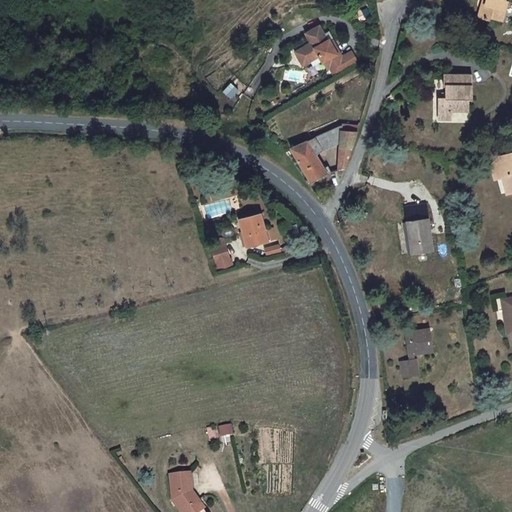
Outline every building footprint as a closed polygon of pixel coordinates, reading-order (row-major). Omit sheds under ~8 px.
[(503,1),(502,0),(482,0),(478,20),(489,23),(490,20),(502,22),(506,2),(503,1)] [(338,70),(352,61),(344,50),(341,45),(338,48),(332,37),(335,35),(329,25),(324,28),(319,21),(307,29),(312,38),(305,43),(306,45),(299,50),(305,60),(321,51),(325,57),(330,64),(333,62),(338,70)] [(361,55),(353,44),(344,50),(352,61),(361,55)] [(472,75),(440,75),(441,86),(444,87),(443,98),(435,97),(435,119),(448,119),(448,112),(467,112),(467,100),(472,100),(472,75)] [(343,132),(343,126),(340,125),(334,128),(334,130),(317,138),(323,152),(341,146),(343,132)] [(359,129),(343,126),(343,132),(357,135),(359,129)] [(338,173),(345,172),(357,135),(343,132),(341,146),(338,173)] [(317,155),(323,152),(317,138),(292,150),(312,185),(323,178),(316,165),(320,163),(317,155)] [(511,154),(499,158),(503,173),(500,174),(505,191),(511,189),(511,154)] [(423,205),(403,208),(409,253),(430,250),(423,205)] [(239,215),(241,221),(260,215),(258,209),(239,215)] [(240,221),(247,247),(271,241),(268,230),(265,230),(261,215),(260,215),(241,221),(240,221)] [(282,251),(279,243),(265,247),(268,256),(282,251)] [(224,248),(212,252),(217,266),(228,262),(224,248)] [(511,299),(503,301),(506,333),(511,331),(511,299)] [(400,363),(403,379),(419,376),(416,359),(414,360),(412,354),(423,351),(423,354),(433,352),(429,329),(404,333),(408,361),(400,363)] [(192,489),(188,471),(168,474),(172,498),(182,511),(194,511),(198,510),(192,503),(199,498),(192,489)] [(204,506),(199,498),(192,503),(198,510),(204,506)]
